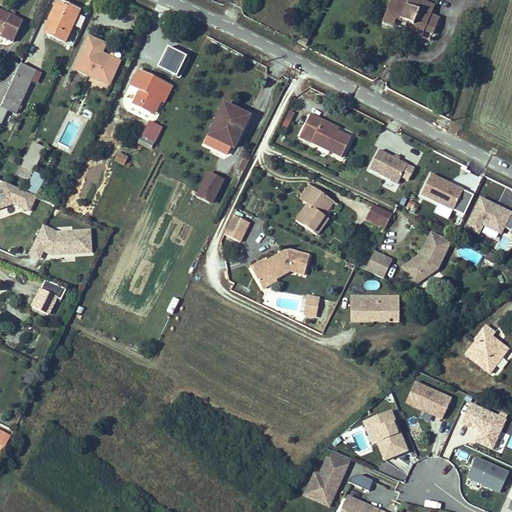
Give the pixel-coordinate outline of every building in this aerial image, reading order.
[(419,0),(391,0),(383,22),(393,26),(396,19),(401,21),(401,20),(407,22),(404,31),(421,38),(424,31),(433,35),(439,19),(431,15),(434,6),(419,0)] [(53,21),(47,35),(65,43),(79,12),(58,2),(49,20),(53,21)] [(0,31),(2,33),(1,36),(14,42),(23,22),(14,17),(16,14),(13,12),(11,16),(1,11),(0,12),(0,31)] [(301,37),(298,43),(305,47),(308,41),(301,37)] [(105,45),(89,38),(75,70),(88,76),(98,81),(100,81),(101,79),(110,83),(118,65),(104,58),(103,61),(99,59),(102,53),(105,45)] [(158,65),(177,75),(187,54),(169,45),(158,65)] [(102,53),(99,59),(103,61),(104,58),(118,65),(120,62),(102,53)] [(0,106),(1,107),(20,66),(8,61),(0,79),(0,106)] [(36,71),(20,64),(20,66),(1,107),(0,108),(0,124),(1,125),(8,111),(16,114),(31,82),(36,71)] [(172,87),(139,70),(130,87),(139,91),(132,105),(150,114),(158,99),(161,100),(164,102),(172,87)] [(40,73),(36,71),(31,82),(35,84),(40,73)] [(84,84),(94,89),(98,81),(88,76),(84,84)] [(158,99),(150,114),(153,115),(161,100),(158,99)] [(249,117),(224,105),(209,136),(234,148),(249,117)] [(288,111),(282,126),(288,129),(294,113),(288,111)] [(322,121),(310,115),(299,138),(341,158),(351,138),(337,131),(321,124),(322,121)] [(321,124),(337,131),(338,128),(322,121),(321,124)] [(142,136),(155,143),(162,128),(150,122),(142,136)] [(33,174),(44,149),(33,144),(22,169),(33,174)] [(115,161),(124,165),(127,157),(119,153),(115,161)] [(406,166),(380,153),(371,171),(397,184),(406,166)] [(248,162),(243,160),(239,169),(244,171),(248,162)] [(33,174),(22,169),(19,175),(30,180),(33,174)] [(453,208),(464,213),(474,192),(430,172),(420,194),(438,203),(434,212),(448,218),(453,208)] [(33,174),(30,180),(26,190),(36,195),(44,178),(33,174)] [(222,181),(209,174),(197,197),(211,203),(222,181)] [(0,208),(13,204),(9,194),(12,186),(6,183),(0,185),(0,208)] [(29,211),(35,197),(12,186),(9,194),(13,204),(29,211)] [(304,202),(314,188),(310,186),(300,200),(304,202)] [(331,200),(314,188),(304,202),(307,205),(296,221),(317,236),(328,219),(321,214),(331,200)] [(334,202),(331,200),(321,214),(324,216),(334,202)] [(511,214),(481,200),(467,230),(479,236),(484,227),(502,236),(505,229),(511,232),(511,214)] [(386,228),(393,215),(374,206),(368,220),(386,228)] [(233,216),(224,235),(240,243),(249,223),(233,216)] [(90,232),(72,232),(56,233),(44,227),(35,244),(44,248),(46,246),(52,250),(57,249),(57,255),(63,254),(62,251),(73,251),(73,254),(91,253),(90,232)] [(438,270),(450,243),(431,234),(421,255),(423,256),(422,259),(420,260),(418,257),(402,268),(415,286),(438,270)] [(35,244),(30,254),(39,259),(44,248),(35,244)] [(304,275),(309,256),(287,250),(266,262),(265,260),(251,268),(258,282),(272,274),(276,280),(290,271),(304,275)] [(374,252),(365,270),(383,279),(392,261),(374,252)] [(497,257),(489,253),(486,260),(493,263),(497,257)] [(276,281),(276,280),(272,274),(258,282),(263,289),(276,281)] [(61,300),(66,290),(45,281),(32,308),(48,315),(56,297),(61,300)] [(308,297),(304,315),(311,317),(314,298),(308,297)] [(399,323),(399,298),(351,298),(351,323),(373,323),(373,314),(388,314),(388,323),(399,323)] [(373,314),(373,323),(388,323),(388,314),(373,314)] [(465,356),(490,374),(508,350),(491,337),(494,333),(485,327),(475,340),(476,341),(465,356)] [(43,352),(38,363),(45,366),(50,355),(43,352)] [(441,419),(450,399),(415,383),(406,403),(441,419)] [(505,420),(470,404),(461,424),(480,432),(475,442),(492,449),(505,420)] [(384,460),(406,451),(390,412),(363,422),(372,444),(377,443),(384,460)] [(407,420),(414,437),(422,434),(414,417),(407,420)] [(0,450),(3,452),(10,437),(0,432),(0,450)] [(307,490),(332,501),(338,488),(335,486),(337,482),(340,483),(351,459),(334,452),(330,460),(327,459),(319,476),(314,473),(307,490)] [(499,492),(508,473),(476,458),(467,478),(499,492)] [(352,483),(369,490),(374,479),(357,471),(352,483)] [(304,496),(329,508),(332,501),(307,490),(304,496)] [(381,511),(379,511),(378,511),(373,511),(364,507),(365,505),(347,497),(340,511),(381,511)]
